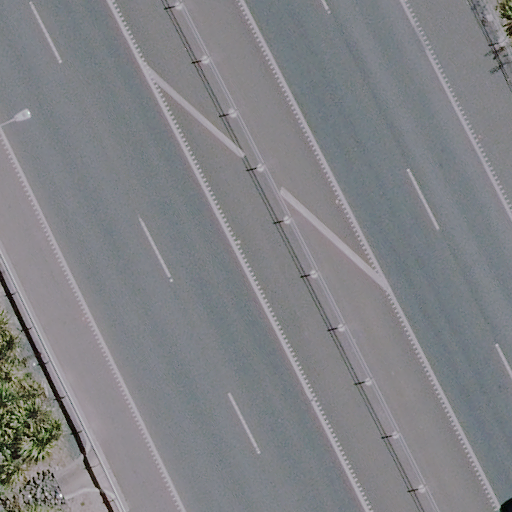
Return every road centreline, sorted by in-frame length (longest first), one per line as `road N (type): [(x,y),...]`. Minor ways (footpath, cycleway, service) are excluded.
road 1 (motorway): [(288,511),(52,0)]
road 2 (motorway): [(316,0),(511,426)]
